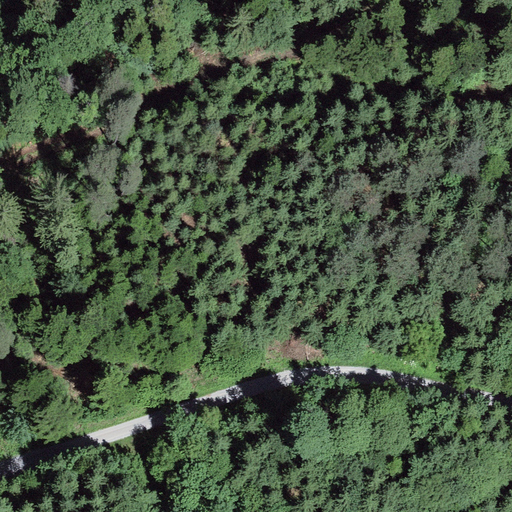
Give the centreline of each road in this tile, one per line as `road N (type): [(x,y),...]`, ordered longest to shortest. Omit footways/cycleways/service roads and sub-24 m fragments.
road 1 (track): [(0,471),(275,380),(345,376),(511,403)]
road 2 (track): [(387,0),(0,161)]
